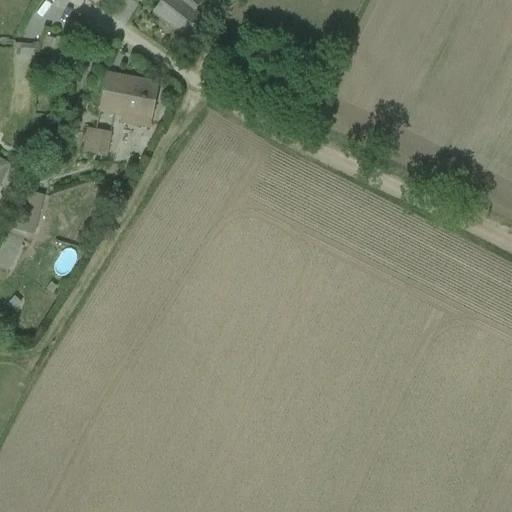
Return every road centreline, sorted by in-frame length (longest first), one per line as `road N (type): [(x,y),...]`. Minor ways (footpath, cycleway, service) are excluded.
road 1 (track): [(511,242),(187,79)]
road 2 (unclassified): [(187,79),(64,0)]
